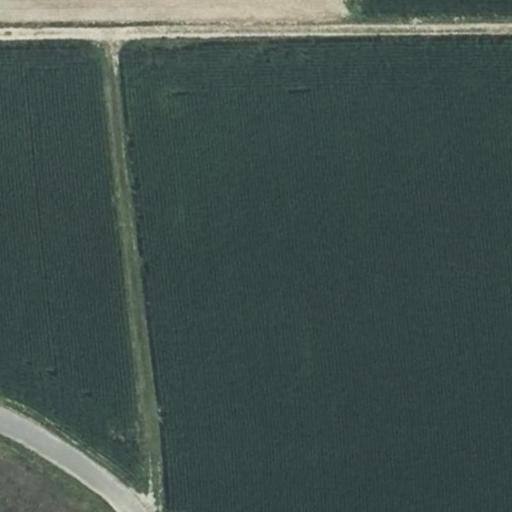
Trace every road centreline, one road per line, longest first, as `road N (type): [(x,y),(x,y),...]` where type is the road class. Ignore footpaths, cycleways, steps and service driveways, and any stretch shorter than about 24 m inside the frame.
road 1 (track): [(511,26),(0,32)]
road 2 (track): [(122,30),(127,217),(155,511)]
road 3 (track): [(0,428),(71,466),(130,511)]
